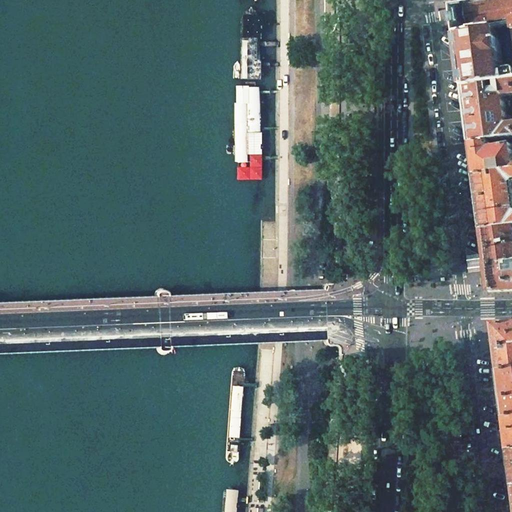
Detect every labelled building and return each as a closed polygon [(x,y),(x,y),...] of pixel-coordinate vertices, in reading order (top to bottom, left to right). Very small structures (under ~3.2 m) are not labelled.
[(226,12),(226,75),(246,75),(247,12),(243,4),(237,0),(234,0),(231,2),(226,12)] [(511,0),(480,5),(480,4),(474,5),(474,6),(474,5),(456,8),(459,37),(498,31),(511,29),(511,0)] [(261,9),(248,9),(247,62),(260,63),(261,9)] [(466,87),(511,80),(511,29),(498,31),(459,37),(466,87)] [(511,80),(466,87),(473,143),(490,140),(490,141),(511,137),(511,80)] [(259,161),(259,85),(237,85),(236,161),(259,161)] [(357,148),(357,189),(359,194),(359,195),(363,197),(365,198),(369,197),(372,196),(374,193),(375,190),(375,175),(375,174),(375,126),(368,126),(368,125),(367,124),(363,124),(363,126),(358,126),(358,130),(360,130),(360,148),(357,148)] [(490,140),(473,143),(476,169),(475,169),(476,176),(477,176),(477,177),(511,171),(511,144),(491,148),(490,141),(490,140)] [(511,171),(477,177),(484,231),(511,226),(511,171)] [(488,267),(511,263),(511,226),(484,231),(488,267)] [(491,293),(511,292),(511,263),(488,267),(491,293)] [(511,324),(495,325),(501,372),(511,370),(511,324)] [(233,370),(227,458),(228,461),(231,462),(236,462),(239,459),(240,439),(244,384),(245,371),(243,368),(239,366),(234,366),(233,370)] [(511,370),(501,372),(507,418),(511,416),(511,370)] [(233,489),(226,488),(224,490),(222,511),(233,511),(235,498),(235,490),(233,489)]
